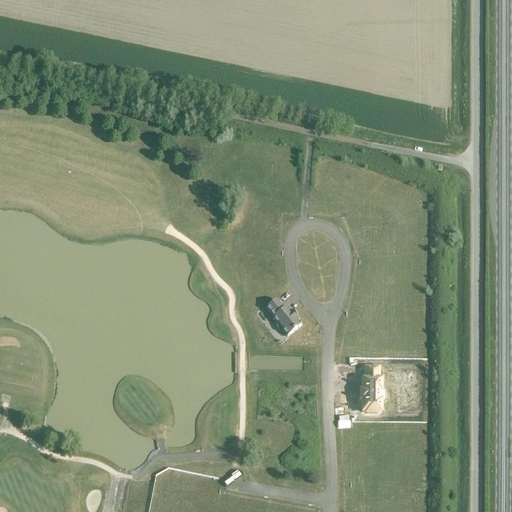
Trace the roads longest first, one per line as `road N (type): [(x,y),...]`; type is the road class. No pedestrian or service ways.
road 1 (primary): [(503,511),(504,0)]
road 2 (unclassified): [(475,511),(476,165)]
road 3 (unclassified): [(0,66),(311,131)]
road 4 (unclassified): [(330,501),(329,321)]
road 5 (unclassified): [(311,131),(476,165)]
road 6 (unclassified): [(476,165),(476,0)]
road 7 (unclassified): [(329,321),(342,283),(342,243),(330,230),(303,226)]
